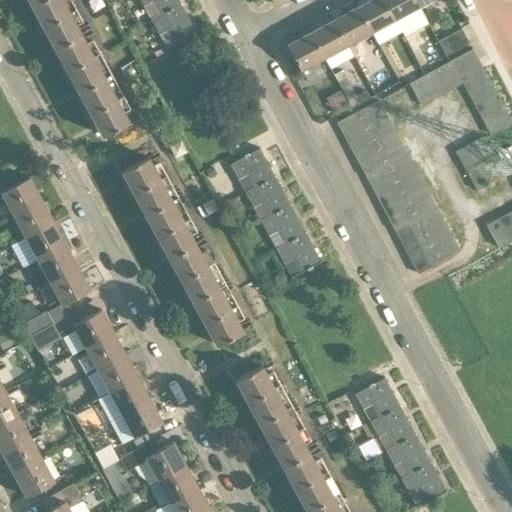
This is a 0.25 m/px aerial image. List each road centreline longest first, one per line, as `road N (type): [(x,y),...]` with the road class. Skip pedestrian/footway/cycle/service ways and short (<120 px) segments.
road 1 (residential): [(502,511),(247,52)]
road 2 (residential): [(249,511),(0,49)]
